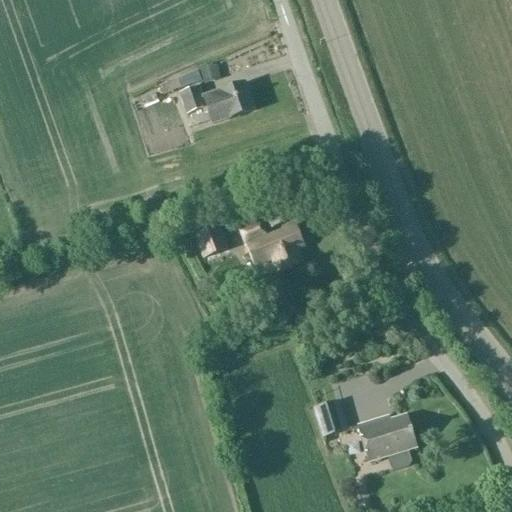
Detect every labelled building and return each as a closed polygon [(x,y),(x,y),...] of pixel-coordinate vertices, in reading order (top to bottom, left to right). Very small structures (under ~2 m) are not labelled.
[(160,89),(164,98),(182,90),(178,81),(160,89)] [(200,87),(179,95),(188,118),(207,111),(213,128),(255,112),(245,86),(205,100),(200,87)] [(261,225),(241,233),(255,269),(273,261),(279,276),(302,266),(297,252),(304,249),(296,228),(265,240),(264,237),(266,237),(261,225)] [(195,238),(196,239),(183,245),(187,256),(200,250),(205,260),(229,251),(220,228),(195,238)] [(340,402),(313,410),(322,440),(349,432),(340,402)] [(358,429),(370,466),(389,460),(392,469),(396,472),(410,468),(412,463),(409,454),(417,452),(408,419),(381,427),(380,423),(358,429)]
